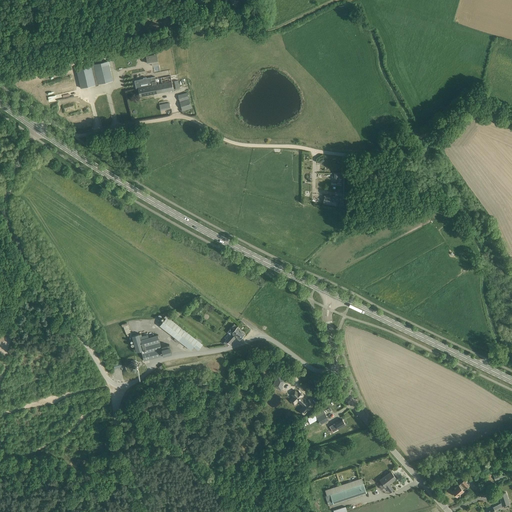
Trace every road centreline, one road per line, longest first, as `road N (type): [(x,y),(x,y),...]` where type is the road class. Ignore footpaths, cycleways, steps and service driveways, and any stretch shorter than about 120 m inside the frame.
road 1 (track): [(73,136),(187,117),(238,146),(358,155),(401,145),(472,107),(511,117)]
road 2 (primary): [(330,293),(162,207),(38,130)]
road 3 (unclassified): [(111,386),(8,218),(15,169),(38,130)]
road 4 (unclassified): [(111,386),(139,379),(159,360),(256,337),(315,370),(340,368)]
road 5 (track): [(223,24),(0,73)]
road 6 (primary): [(511,380),(337,297)]
road 7 (track): [(111,386),(121,408),(248,511)]
road 8 (unclassified): [(449,511),(363,416),(340,368)]
